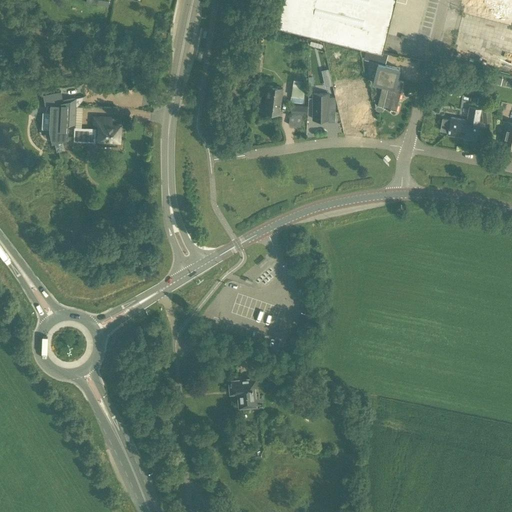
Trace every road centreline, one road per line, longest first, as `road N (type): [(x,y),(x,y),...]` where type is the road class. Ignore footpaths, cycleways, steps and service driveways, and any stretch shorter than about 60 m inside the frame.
road 1 (tertiary): [(194,272),(170,211),(167,153),(192,0)]
road 2 (secondary): [(401,194),(306,212),(237,246)]
road 3 (residential): [(407,148),(352,142),(246,155)]
road 4 (primary): [(148,511),(81,370)]
road 5 (unclassified): [(407,148),(445,0)]
